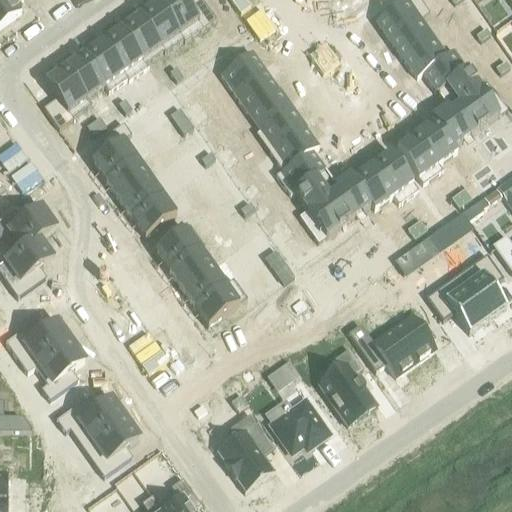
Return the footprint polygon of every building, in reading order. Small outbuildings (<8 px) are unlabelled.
[(0,0),(0,29),(21,15),(10,0),(0,0)] [(181,0),(164,0),(156,6),(185,45),(215,23),(198,0),(192,0),(185,5),(181,0)] [(416,0),(410,0),(375,25),(389,44),(428,17),(416,0)] [(462,0),(451,0),(449,2),(453,9),(463,2),(462,0)] [(156,6),(138,19),(165,56),(182,43),(184,46),(185,45),(156,6)] [(428,17),(389,44),(402,63),(433,41),(421,23),(428,17)] [(138,19),(119,32),(147,71),(148,71),(145,67),(162,54),(164,57),(165,56),(138,19)] [(119,32),(101,45),(129,84),(147,71),(119,32)] [(485,32),(475,39),(480,46),(490,39),(485,32)] [(229,36),(210,49),(215,57),(234,44),(229,36)] [(433,41),(402,63),(402,64),(403,63),(415,81),(453,55),(452,54),(446,58),(433,41)] [(101,45),(82,58),(109,95),(126,83),(128,85),(129,84),(101,45)] [(453,55),(415,81),(416,82),(422,78),(435,95),(466,73),(453,55)] [(251,56),(220,79),(233,98),(265,76),(251,56)] [(82,58),(64,71),(90,108),(91,108),(87,102),(103,90),(108,96),(109,95),(82,58)] [(504,65),(494,72),(499,78),(509,71),(504,65)] [(64,71),(44,85),(56,102),(44,111),(60,133),(73,123),(72,121),(90,108),(64,71)] [(169,76),(176,86),(179,84),(182,82),(175,72),(169,76)] [(448,114),(434,124),(442,136),(456,156),(456,155),(453,151),(462,145),(469,140),(506,113),(487,87),(479,92),(466,73),(435,95),(445,110),(448,114)] [(265,76),(233,98),(247,117),(278,94),(277,94),(265,76)] [(278,94),(247,117),(259,134),(255,137),(256,138),(291,113),(278,94)] [(124,118),(131,113),(124,103),(117,108),(124,118)] [(196,105),(186,112),(196,125),(206,118),(196,105)] [(179,112),(169,119),(178,132),(188,125),(179,112)] [(291,113),(256,138),(269,157),(305,132),(291,113)] [(92,140),(106,131),(99,121),(86,130),(92,140)] [(433,125),(415,138),(426,154),(435,166),(441,175),(442,174),(438,169),(456,156),(442,136),(434,124),(433,125)] [(188,125),(178,132),(183,139),(193,132),(188,125)] [(108,153),(91,165),(104,184),(144,157),(143,156),(135,161),(123,144),(131,139),(123,127),(101,143),(108,153)] [(0,130),(0,174),(21,160),(0,130)] [(305,132),(269,157),(282,174),(275,179),(276,180),(317,150),(305,133),(305,132)] [(415,138),(395,152),(422,189),(431,182),(441,175),(435,166),(426,154),(415,138)] [(227,148),(217,155),(222,162),(232,155),(227,148)] [(317,150),(276,180),(289,198),(324,174),(311,156),(318,151),(317,150)] [(232,155),(222,162),(226,169),(236,162),(232,155)] [(390,155),(371,169),(385,190),(398,208),(405,204),(418,194),(390,155)] [(210,156),(200,163),(205,170),(214,163),(210,156)] [(144,157),(104,184),(117,203),(157,175),(144,157)] [(352,182),(367,204),(374,213),(385,206),(392,201),(398,209),(398,208),(385,190),(371,169),(352,182)] [(324,174),(289,198),(289,199),(293,196),(306,215),(298,220),(317,247),(354,221),(362,215),(370,210),(373,214),(374,213),(367,204),(352,182),(337,193),(334,188),(324,174)] [(157,175),(117,203),(130,222),(162,199),(150,182),(157,176),(157,175)] [(511,181),(496,193),(503,201),(511,215),(511,181)] [(253,186),(243,193),(245,196),(248,199),(258,192),(253,186)] [(464,193),(457,198),(464,207),(471,203),(464,193)] [(496,193),(483,202),(489,211),(503,201),(496,193)] [(457,198),(451,202),(458,212),(461,210),(464,207),(457,198)] [(162,199),(130,222),(144,241),(176,219),(162,199)] [(246,208),(239,213),(244,220),(254,213),(249,206),(246,208)] [(264,206),(254,213),(259,220),(269,213),(264,206)] [(0,268),(54,231),(40,211),(21,224),(14,214),(0,223),(0,241),(5,238),(17,256),(0,268)] [(282,222),(272,229),(277,235),(287,228),(282,222)] [(419,224),(413,229),(420,239),(422,237),(427,234),(419,224)] [(291,235),(287,228),(277,235),(281,242),(291,235)] [(189,229),(154,254),(168,274),(203,249),(189,229)] [(413,229),(406,233),(413,243),(420,239),(413,229)] [(0,278),(17,302),(46,282),(39,271),(52,262),(38,243),(54,232),(54,231),(0,268),(0,278)] [(511,248),(505,240),(492,249),(511,278),(511,248)] [(203,249),(168,274),(181,292),(212,270),(199,252),(203,250),(203,249)] [(275,254),(264,262),(283,288),(294,281),(290,275),(275,254)] [(394,265),(403,278),(416,269),(407,256),(394,265)] [(486,259),(455,280),(487,325),(506,311),(491,290),(503,282),(486,259)] [(212,270),(181,292),(194,311),(233,283),(232,282),(224,288),(212,270)] [(455,280),(425,301),(442,325),(454,317),(468,338),(487,325),(455,280)] [(233,283),(194,311),(207,330),(247,303),(233,283)] [(417,317),(391,335),(415,368),(434,354),(429,347),(435,343),(417,317)] [(36,325),(5,346),(26,377),(70,345),(56,326),(43,335),(36,325)] [(360,329),(347,337),(375,376),(385,369),(395,382),(415,368),(391,335),(373,348),(360,329)] [(70,345),(26,377),(34,372),(46,389),(41,393),(49,405),(78,385),(71,374),(84,365),(70,345)] [(318,390),(347,430),(376,410),(354,379),(362,373),(348,354),(333,364),(340,374),(318,390)] [(287,385),(280,375),(270,382),(277,392),(287,385)] [(240,399),(231,406),(237,416),(247,409),(240,399)] [(89,401),(55,424),(64,437),(69,434),(82,452),(124,422),(110,403),(97,412),(89,401)] [(285,404),(265,418),(272,428),(270,429),(291,458),(303,450),(306,454),(308,453),(309,454),(310,453),(309,452),(315,448),(316,449),(317,448),(316,447),(326,440),(327,441),(328,440),(327,439),(328,439),(304,405),(292,414),(285,404)] [(206,415),(201,408),(192,414),(197,421),(206,415)] [(234,443),(215,456),(216,457),(217,456),(225,468),(224,469),(235,485),(236,484),(244,495),(243,496),(244,497),(275,476),(274,475),(273,475),(263,462),(265,460),(263,456),(272,450),(250,418),(228,434),(234,443)] [(0,435),(30,435),(30,433),(22,420),(3,420),(0,419),(0,435)] [(124,422),(82,452),(103,482),(132,462),(125,451),(138,442),(124,422)] [(151,500),(150,501),(158,511),(196,511),(199,510),(200,509),(182,483),(181,484),(170,491),(175,498),(158,510),(151,500)] [(144,511),(158,511),(150,501),(141,507),(144,511)]
